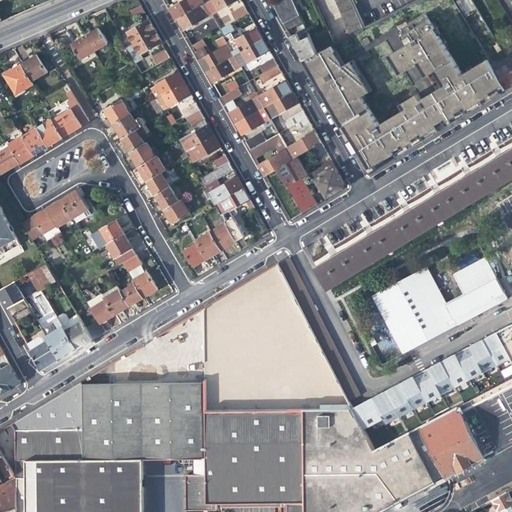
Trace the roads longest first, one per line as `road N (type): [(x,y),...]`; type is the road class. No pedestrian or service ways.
road 1 (residential): [(511,312),(368,380),(287,238)]
road 2 (residential): [(150,0),(287,238)]
road 3 (residential): [(124,179),(90,131),(22,170),(17,180),(26,202),(105,174)]
road 4 (residential): [(364,191),(253,0)]
road 5 (residential): [(36,389),(190,296)]
road 6 (residential): [(364,191),(511,102)]
road 7 (residential): [(190,296),(124,179)]
